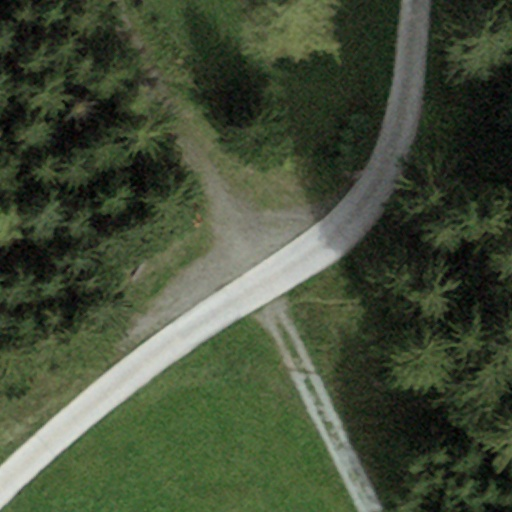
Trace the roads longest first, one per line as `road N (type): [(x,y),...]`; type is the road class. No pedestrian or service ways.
road 1 (track): [(257,296),(354,214),(407,104),(416,0)]
road 2 (track): [(103,0),(257,296)]
road 3 (track): [(0,491),(94,404),(257,296)]
road 4 (track): [(257,296),(309,380),(373,511)]
